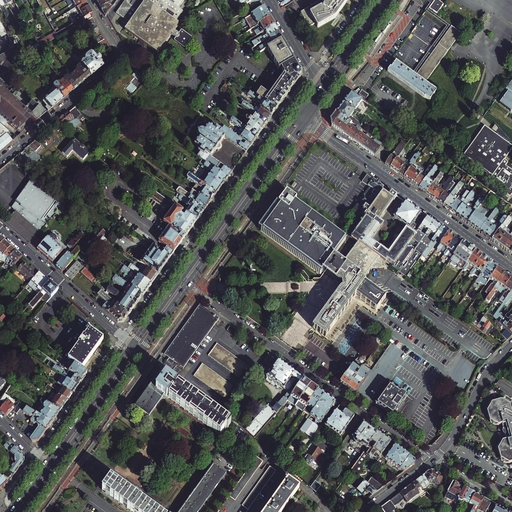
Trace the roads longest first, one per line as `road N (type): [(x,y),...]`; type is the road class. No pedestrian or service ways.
road 1 (residential): [(313,73),(123,338)]
road 2 (residential): [(200,294),(430,462)]
road 3 (residential): [(45,511),(200,294)]
road 4 (residential): [(511,267),(320,130)]
road 5 (residential): [(0,161),(119,61),(89,0)]
road 6 (primary): [(299,113),(180,278)]
road 7 (primary): [(188,284),(307,119)]
road 8 (residential): [(200,294),(320,130)]
road 9 (residential): [(0,227),(123,338)]
road 10 (residential): [(320,130),(417,0)]
road 11 (primary): [(53,471),(140,351)]
road 12 (primary): [(132,345),(45,464)]
road 13 (residential): [(123,338),(37,457)]
road 14 (residential): [(511,346),(482,377),(433,459)]
